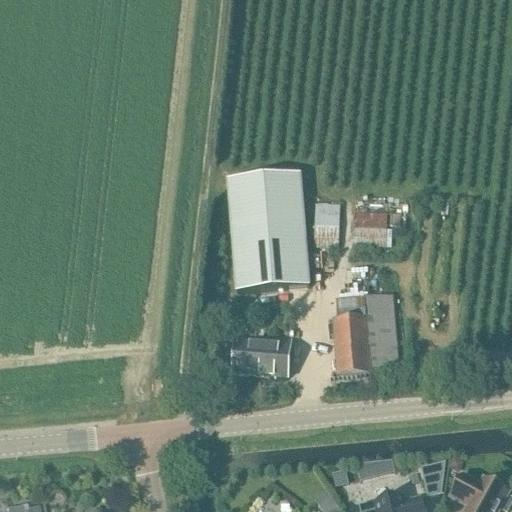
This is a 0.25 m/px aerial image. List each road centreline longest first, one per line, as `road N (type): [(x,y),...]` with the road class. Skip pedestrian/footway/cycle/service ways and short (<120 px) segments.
road 1 (tertiary): [(138,434),(511,398)]
road 2 (tertiary): [(0,448),(138,434)]
